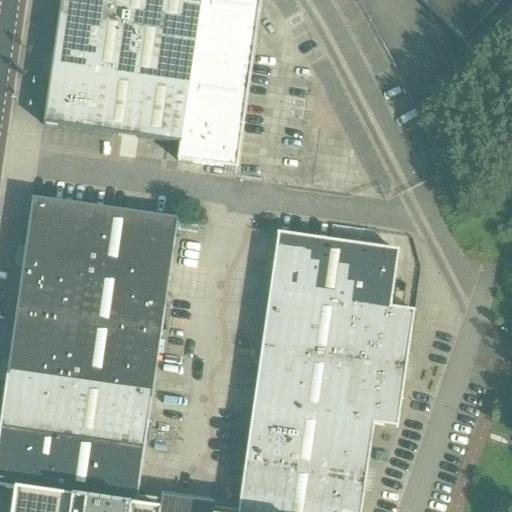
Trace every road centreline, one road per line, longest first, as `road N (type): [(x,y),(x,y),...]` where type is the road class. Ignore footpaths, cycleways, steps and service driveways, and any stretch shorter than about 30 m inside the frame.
road 1 (unclassified): [(0,163),(428,225)]
road 2 (unclassified): [(428,225),(476,313),(411,511)]
road 3 (unknown): [(226,196),(183,490)]
road 4 (unclassified): [(331,0),(428,225)]
